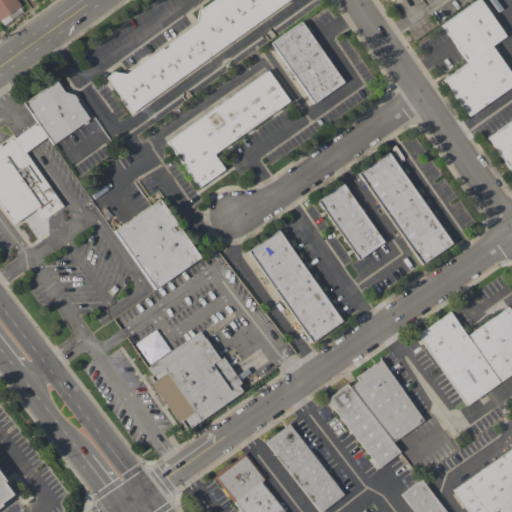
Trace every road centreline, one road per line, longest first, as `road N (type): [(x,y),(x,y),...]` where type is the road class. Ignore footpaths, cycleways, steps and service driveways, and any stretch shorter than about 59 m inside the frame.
road 1 (residential): [(121,511),(511,231)]
road 2 (residential): [(511,233),(349,0)]
road 3 (secondary): [(146,495),(0,304)]
road 4 (residential): [(418,102),(271,203),(230,218)]
